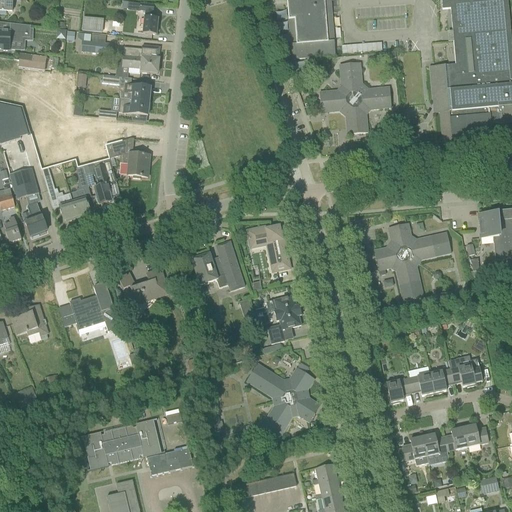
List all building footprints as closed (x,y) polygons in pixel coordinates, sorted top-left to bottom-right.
[(12,0),(0,0),(0,11),(11,12),(12,0)] [(286,0),(291,60),(335,57),(330,0),(286,0)] [(511,53),(507,0),(440,0),(442,11),(450,10),(455,66),(432,68),(432,70),(432,79),(433,86),(433,88),(434,95),(436,106),(438,106),(442,146),(452,145),(451,141),(492,137),(490,125),(499,124),(499,125),(511,123),(511,53)] [(153,13),(153,6),(140,5),(139,12),(146,13),(146,19),(144,18),(142,35),(156,36),(157,20),(152,20),(152,13),(153,13)] [(95,21),(93,34),(106,35),(107,23),(95,21)] [(30,27),(10,25),(10,26),(9,33),(0,32),(0,51),(9,52),(10,44),(22,44),(22,39),(30,40),(30,27)] [(57,32),(57,41),(65,41),(66,33),(57,32)] [(111,56),(112,46),(82,43),(81,53),(111,56)] [(381,44),(341,47),(342,55),(382,52),(381,44)] [(159,61),(160,49),(142,47),(141,50),(123,49),(123,57),(140,59),(140,58),(150,59),(150,60),(159,61)] [(395,53),(375,55),(375,61),(395,59),(395,53)] [(30,72),(32,58),(20,56),(19,62),(18,70),(30,72)] [(117,56),(116,68),(128,69),(128,73),(139,74),(149,75),(149,74),(157,75),(159,61),(150,60),(150,59),(140,58),(140,59),(123,57),(117,56)] [(44,74),(46,59),(32,58),(30,72),(44,74)] [(367,91),(361,86),(359,65),(339,66),(341,88),(337,93),(319,94),(320,111),(329,110),(330,114),(339,113),(345,118),(346,127),(350,127),(350,136),(367,135),(365,116),(369,111),(391,109),(389,89),(367,91)] [(56,83),(58,71),(50,70),(47,81),(56,83)] [(76,89),(85,89),(85,76),(76,75),(76,89)] [(120,79),(115,78),(102,77),(101,85),(119,87),(120,79)] [(119,87),(118,93),(120,100),(132,102),(148,103),(150,89),(131,87),(130,87),(125,87),(119,86),(119,87)] [(132,102),(120,100),(118,114),(147,117),(148,103),(132,102)] [(19,107),(0,102),(0,144),(28,136),(19,107)] [(116,122),(116,114),(98,112),(98,120),(116,122)] [(72,138),(63,145),(70,153),(79,146),(84,151),(89,146),(92,146),(97,164),(109,160),(109,159),(105,147),(102,137),(88,135),(84,138),(81,135),(75,141),(72,138)] [(122,143),(105,147),(109,159),(109,160),(120,158),(124,156),(125,142),(122,143)] [(24,147),(2,153),(15,201),(31,197),(33,205),(40,203),(37,195),(24,147)] [(133,155),(132,155),(130,155),(129,164),(128,177),(132,178),(132,180),(140,181),(140,178),(147,179),(149,157),(133,155)] [(110,187),(114,186),(107,162),(83,168),(85,176),(94,173),(96,182),(99,181),(101,187),(94,189),(99,206),(111,202),(109,194),(112,194),(110,187)] [(87,187),(85,176),(83,168),(77,170),(77,172),(76,172),(79,184),(76,185),(78,190),(75,190),(76,193),(69,196),(77,220),(82,218),(84,218),(83,216),(90,214),(82,188),(87,187)] [(48,169),(41,171),(41,172),(50,201),(56,199),(57,199),(54,191),(48,169)] [(0,212),(14,208),(12,199),(9,190),(0,192),(0,212)] [(57,199),(56,199),(59,209),(63,222),(69,220),(69,222),(77,220),(69,196),(63,198),(57,199)] [(46,232),(43,222),(36,205),(25,209),(27,214),(22,216),(30,238),(31,238),(31,239),(45,234),(45,232),(46,232)] [(505,229),(509,229),(507,211),(485,214),(485,216),(481,217),(481,223),(479,223),(481,240),(492,239),(495,262),(508,261),(505,229)] [(17,230),(18,230),(13,219),(8,221),(10,225),(3,227),(6,234),(5,234),(9,246),(21,241),(17,230)] [(423,299),(419,284),(416,268),(420,262),(450,255),(446,235),(415,242),(410,239),(407,225),(397,228),(398,231),(388,234),(390,243),(386,250),(377,252),(379,261),(375,262),(377,273),(391,270),(396,273),(403,303),(423,299)] [(283,241),(282,241),(279,228),(265,230),(265,228),(246,232),(250,250),(266,247),(271,274),(290,270),(283,241)] [(230,293),(244,289),(230,244),(215,249),(219,259),(211,262),(209,255),(191,262),(199,287),(216,282),(219,290),(228,287),(230,293)] [(168,296),(163,281),(160,271),(146,276),(148,284),(135,288),(128,275),(117,280),(123,291),(129,288),(130,290),(132,296),(123,300),(129,310),(127,311),(129,316),(131,316),(138,313),(136,308),(168,296)] [(108,334),(120,331),(105,285),(93,289),(96,299),(80,304),(79,301),(69,304),(76,327),(77,333),(87,326),(104,324),(108,334)] [(455,292),(436,296),(437,302),(457,298),(455,292)] [(279,327),(266,330),(270,346),(274,345),(284,343),(281,332),(290,330),(300,327),(298,318),(301,317),(298,307),(296,308),(293,298),(274,302),(275,308),(276,312),(273,313),(276,324),(278,323),(279,327)] [(243,319),(253,317),(248,301),(239,304),(243,319)] [(28,315),(11,321),(14,330),(16,337),(26,334),(27,338),(29,344),(31,345),(40,342),(39,338),(40,338),(46,336),(48,336),(41,316),(38,306),(26,310),(28,315)] [(70,323),(68,318),(61,320),(62,326),(70,323)] [(1,323),(0,323),(0,349),(9,346),(1,323)] [(273,346),(262,351),(264,355),(275,350),(273,346)] [(127,360),(125,348),(114,350),(116,362),(127,360)] [(134,355),(128,357),(131,367),(137,365),(134,355)] [(461,360),(448,363),(450,371),(449,371),(452,384),(461,382),(462,389),(466,388),(467,389),(473,388),(473,387),(475,386),(474,385),(482,383),(477,361),(470,362),(471,366),(463,368),(461,360)] [(273,448),(281,434),(291,418),(297,417),(309,425),(314,416),(311,413),(316,405),(308,400),(306,392),(311,384),(303,379),(305,376),(296,370),(289,382),(283,383),(257,366),(246,383),(272,400),(274,408),(256,437),(273,448)] [(444,386),(452,384),(449,371),(429,375),(433,395),(435,395),(435,396),(442,395),(441,394),(446,393),(444,386)] [(432,396),(433,395),(429,375),(409,380),(412,394),(420,392),(421,398),(426,397),(426,398),(433,397),(432,396)] [(401,396),(412,394),(409,380),(386,385),(389,397),(387,397),(389,404),(390,404),(390,405),(392,405),(392,406),(399,404),(399,403),(403,402),(401,396)] [(35,397),(18,404),(22,414),(39,407),(35,397)] [(180,416),(180,415),(165,419),(166,420),(166,419),(167,426),(181,423),(180,416)] [(153,423),(156,422),(156,421),(135,426),(135,429),(132,429),(132,427),(103,434),(104,436),(101,437),(100,434),(79,439),(79,440),(82,439),(90,471),(86,472),(87,473),(108,468),(107,465),(110,464),(111,466),(140,460),(139,458),(142,457),(143,460),(164,455),(164,454),(160,454),(153,423)] [(463,429),(462,429),(467,449),(488,445),(485,431),(476,433),(474,427),(470,428),(470,427),(463,428),(463,429)] [(452,439),(443,441),(447,454),(467,449),(462,429),(461,430),(461,429),(454,430),(454,431),(450,432),(452,439)] [(423,438),(422,439),(426,459),(433,457),(435,465),(442,464),(442,465),(449,463),(447,454),(443,441),(435,442),(434,436),(429,437),(429,436),(422,437),(423,438)] [(422,439),(420,439),(420,438),(413,439),(414,440),(409,441),(411,448),(402,450),(405,463),(426,459),(422,439)] [(188,450),(146,460),(151,478),(192,468),(188,450)] [(312,487),(318,486),(337,481),(333,466),(315,471),(317,481),(311,483),(312,487)] [(289,489),(296,488),(293,476),(286,477),(289,489)] [(283,491),(289,489),(286,477),(280,478),(283,491)] [(277,492),(283,491),(280,478),(274,480),(277,492)] [(483,496),(499,493),(496,479),(479,483),(483,496)] [(504,491),(511,489),(511,484),(511,479),(502,481),(504,491)] [(270,493),(277,492),(274,480),(267,481),(270,493)] [(264,495),(270,493),(267,481),(261,483),(264,495)] [(321,500),(340,496),(337,481),(318,486),(320,496),(314,497),(315,502),(321,500)] [(138,511),(132,482),(115,486),(117,494),(115,494),(116,496),(106,499),(108,511),(138,511)] [(257,496),(264,495),(261,483),(255,484),(257,496)] [(251,498),(257,496),(255,484),(248,486),(251,498)] [(245,499),(251,498),(248,486),(242,487),(245,499)] [(238,501),(245,499),(242,487),(236,488),(238,501)] [(454,488),(435,493),(436,499),(443,497),(456,495),(454,488)] [(458,500),(466,498),(464,489),(456,490),(458,500)] [(317,511),(338,511),(343,511),(340,496),(321,500),(324,511),(318,511),(317,511)]
